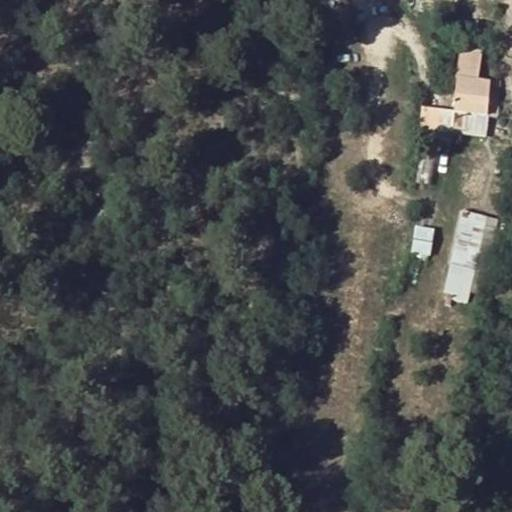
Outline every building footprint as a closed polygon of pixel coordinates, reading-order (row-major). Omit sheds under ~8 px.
[(511,10),(502,9),(497,40),(499,41),(511,43),(511,10)] [(511,61),(511,43),(499,41),(497,59),(511,61)] [(457,133),(490,132),(490,77),(483,77),(483,46),(457,47),(457,133)] [(423,133),(454,132),(453,106),(423,107),(423,133)] [(453,207),(452,298),(476,298),(477,208),(453,207)]
